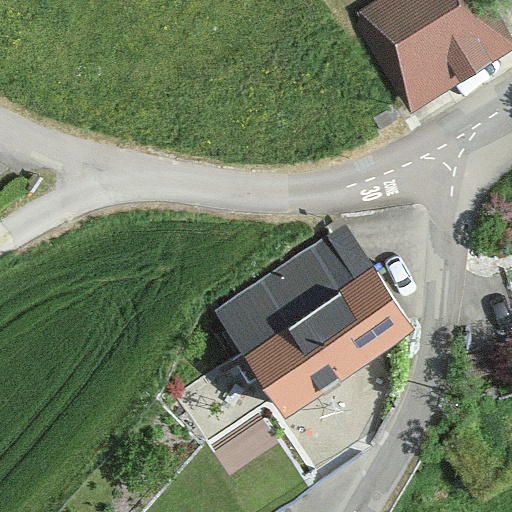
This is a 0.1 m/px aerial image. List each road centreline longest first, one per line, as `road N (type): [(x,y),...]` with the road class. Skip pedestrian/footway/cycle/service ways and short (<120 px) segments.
road 1 (residential): [(446,148),(399,172),(305,193),(236,196),(87,168),(0,127)]
road 2 (residential): [(446,148),(445,281),(431,370),(368,511)]
